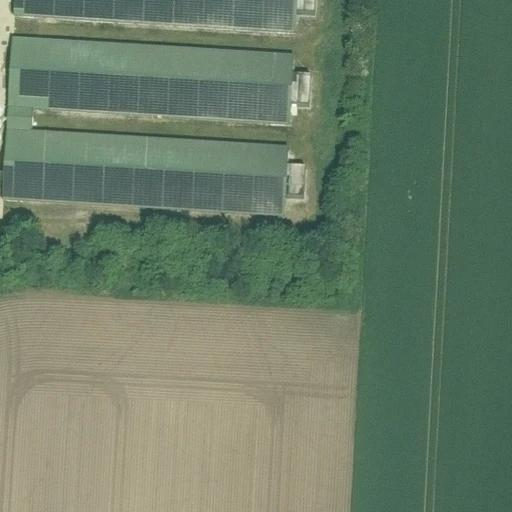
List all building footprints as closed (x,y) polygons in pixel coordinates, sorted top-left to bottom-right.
[(10,0),(10,1),(19,2),(18,20),(107,24),(108,0),(10,0)] [(220,0),(218,31),(295,36),(296,16),(317,18),(318,0),(220,0)] [(5,42),(0,153),(0,203),(73,207),(73,195),(81,195),(81,181),(86,181),(88,138),(28,135),(29,113),(102,117),(103,84),(120,85),(122,61),(126,62),(127,48),(5,42)] [(312,109),(312,80),(293,79),(293,109),(312,109)] [(283,170),(284,151),(203,145),(198,215),(284,221),(285,200),(306,202),(308,172),(283,170)]
